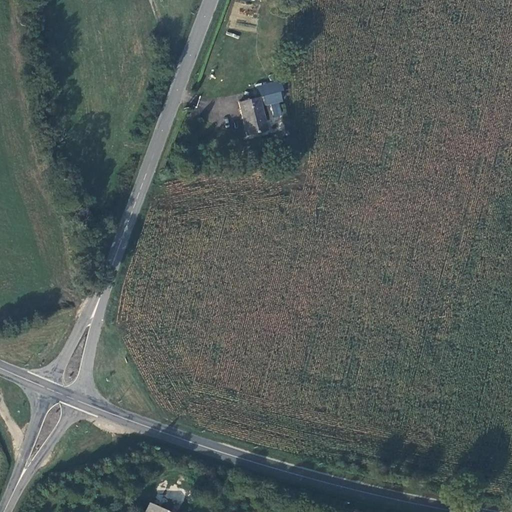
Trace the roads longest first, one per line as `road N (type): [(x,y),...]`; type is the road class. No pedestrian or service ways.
road 1 (secondary): [(80,400),(309,477),(461,511)]
road 2 (tertiary): [(207,0),(99,298)]
